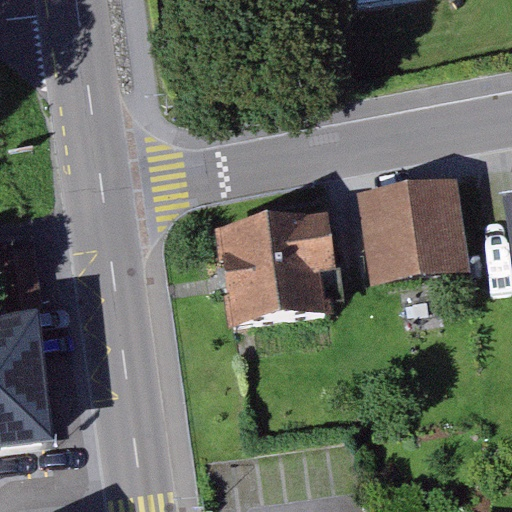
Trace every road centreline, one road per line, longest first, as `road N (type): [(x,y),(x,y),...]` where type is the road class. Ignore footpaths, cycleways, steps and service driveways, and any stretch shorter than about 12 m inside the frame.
road 1 (residential): [(101,189),(511,122)]
road 2 (secondary): [(101,189),(142,511)]
road 3 (secondary): [(77,15),(101,189)]
